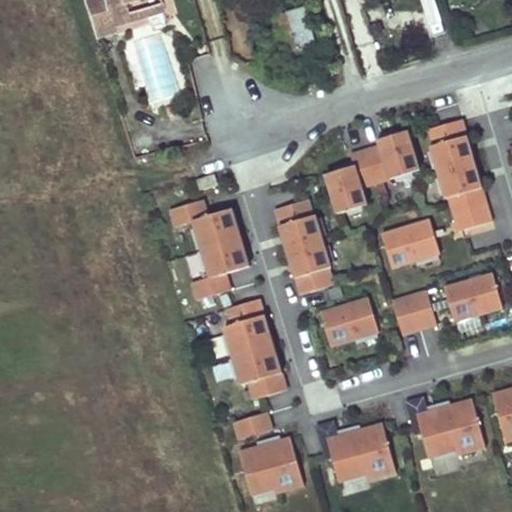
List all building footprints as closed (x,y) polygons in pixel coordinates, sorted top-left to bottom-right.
[(81,0),(94,40),(114,34),(113,29),(129,24),(124,6),(144,0),(81,0)] [(422,0),(432,32),(445,29),(436,0),(422,0)] [(305,8),(288,12),(299,48),(315,43),(305,8)] [(413,171),(402,133),(377,140),(379,146),(350,154),(354,166),(325,175),(336,213),(363,206),(357,187),(413,171)] [(458,232),(492,222),(467,137),(433,147),(438,163),(436,164),(446,199),(449,199),(458,232)] [(200,189),(217,184),(214,174),(196,179),(200,189)] [(225,273),(249,266),(232,208),(208,215),(203,199),(169,209),(174,226),(193,221),(209,276),(191,282),(196,299),(230,289),(225,273)] [(308,199),(274,209),(299,295),(333,285),(328,268),(330,267),(315,215),(313,216),(308,199)] [(439,254),(429,220),(381,234),(392,268),(439,254)] [(444,288),(453,322),(502,309),(492,274),(444,288)] [(426,291),(392,301),(401,335),(435,325),(426,291)] [(225,308),(230,325),(223,327),(240,385),(247,383),(252,399),(285,389),(259,298),(225,308)] [(368,298),(320,312),(330,346),(378,332),(368,298)] [(511,389),(491,395),(504,443),(511,440),(511,389)] [(422,397),(404,402),(413,436),(420,434),(427,459),(454,451),(455,456),(484,449),(471,400),(426,412),(422,397)] [(271,429),(266,412),(232,421),(238,439),(271,429)] [(336,436),(332,421),(314,426),(323,460),(331,458),(337,482),(364,475),(365,480),(394,473),(381,424),(336,436)] [(252,499),(302,485),(289,437),(239,451),(252,499)]
